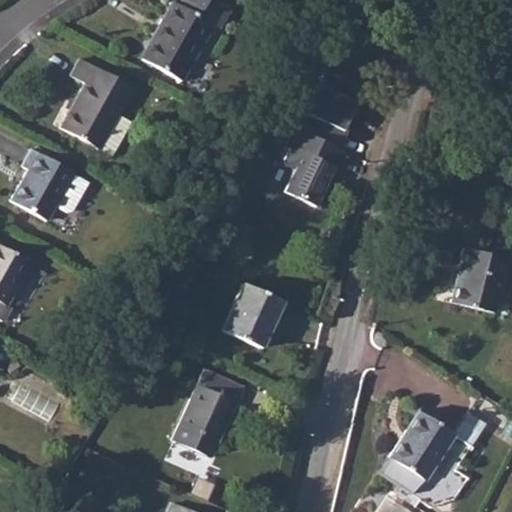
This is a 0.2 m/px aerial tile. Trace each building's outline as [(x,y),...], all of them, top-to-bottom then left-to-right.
[(217,33),(230,10),(211,0),(182,0),(178,8),(170,4),(158,26),(164,29),(146,61),(182,81),(210,29),(217,33)] [(97,147),(113,116),(129,88),(77,59),(70,73),(85,82),(61,127),(97,147)] [(363,79),(324,62),(293,126),(298,128),(334,143),(363,79)] [(289,167),(278,193),(319,212),(339,166),(334,164),(342,146),(298,128),(281,164),(289,167)] [(9,200),(46,221),(74,171),(30,147),(20,165),(27,168),(9,200)] [(497,309),(511,264),(511,254),(473,240),(455,294),(497,309)] [(30,263),(0,246),(0,322),(2,324),(11,308),(6,306),(30,263)] [(273,342),(298,297),(261,274),(233,321),(273,342)] [(183,344),(191,332),(164,316),(161,320),(156,329),(183,344)] [(209,445),(237,397),(203,376),(176,425),(209,445)] [(454,473),(473,445),(423,411),(379,474),(429,508),(450,503),(465,481),(454,473)] [(199,511),(181,501),(174,511),(199,511)]
